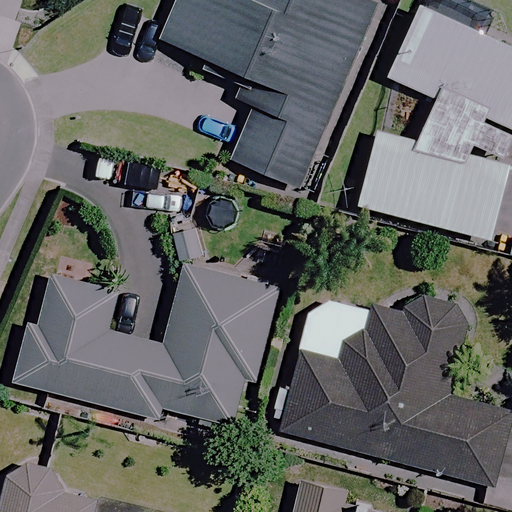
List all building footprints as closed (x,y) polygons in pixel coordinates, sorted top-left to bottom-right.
[(372,12),(344,0),(181,0),(164,44),(263,84),(230,162),(298,190),(372,12)] [(374,130),(354,207),(486,242),(507,165),(468,155),(472,145),(504,159),(511,140),(511,52),(413,5),(378,76),(431,102),(414,140),(374,130)] [(276,291),(183,264),(159,346),(105,330),(116,295),(46,274),(9,397),(86,420),(90,407),(154,426),(158,409),(228,430),(243,381),(249,383),(276,291)] [(469,314),(407,297),(402,317),(373,309),(363,345),(341,339),(334,365),(298,356),(278,431),(429,472),(424,492),(463,502),(468,481),(490,486),(510,412),(448,395),(469,314)] [(0,490),(0,511),(92,511),(96,501),(49,489),(53,475),(7,464),(0,490)] [(391,511),(392,507),(294,483),(286,511),(391,511)]
